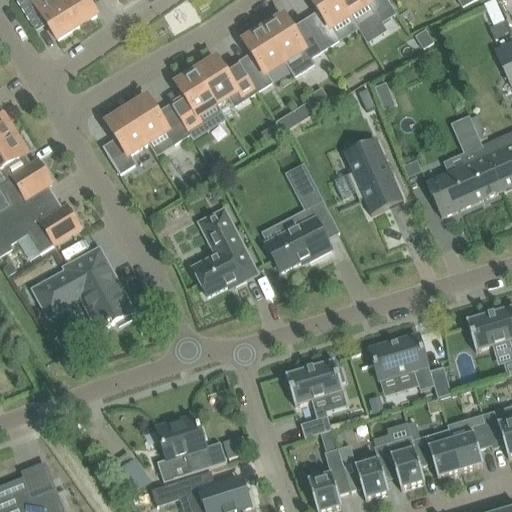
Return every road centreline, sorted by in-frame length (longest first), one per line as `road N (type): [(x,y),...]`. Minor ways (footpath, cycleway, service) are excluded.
road 1 (unclassified): [(243,352),(511,266)]
road 2 (residential): [(190,352),(60,119)]
road 3 (residential): [(259,0),(60,119)]
road 4 (unclassified): [(0,428),(171,367),(190,352)]
road 5 (residential): [(293,511),(243,352)]
road 6 (residential): [(45,86),(168,0)]
